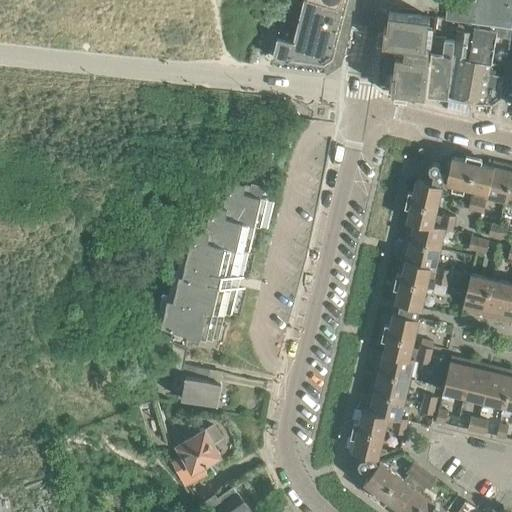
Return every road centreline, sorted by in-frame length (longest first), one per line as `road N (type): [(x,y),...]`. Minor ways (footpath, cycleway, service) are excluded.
road 1 (residential): [(359,101),(286,442),(304,487),(332,511)]
road 2 (residential): [(511,140),(359,101)]
